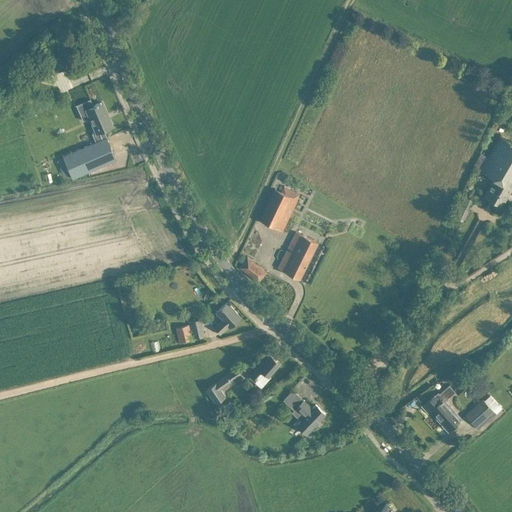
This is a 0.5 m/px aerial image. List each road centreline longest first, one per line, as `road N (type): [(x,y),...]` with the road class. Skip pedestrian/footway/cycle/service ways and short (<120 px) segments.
road 1 (tertiary): [(458,511),(375,414),(223,263),(160,154),(98,0)]
road 2 (track): [(266,330),(0,397)]
road 3 (unknown): [(352,391),(436,292),(511,251)]
